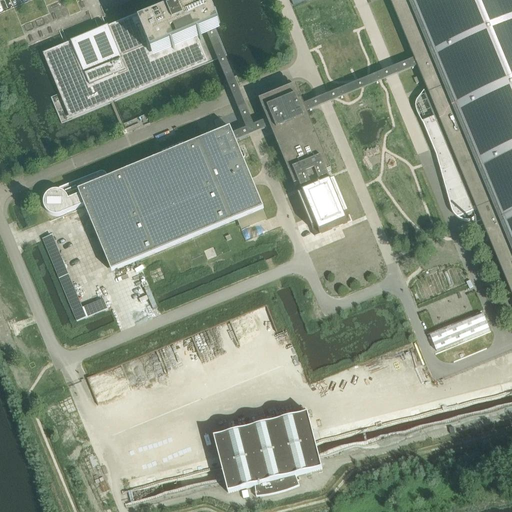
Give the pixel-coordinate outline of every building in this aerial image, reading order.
[(286,0),(291,10),(295,8),(314,0),(286,0)] [(307,104),(304,106),(307,113),(310,112),(312,111),(317,109),(321,108),(331,103),(341,99),(343,98),(346,97),(359,92),(377,85),(378,84),(388,80),(399,75),(405,73),(408,72),(412,70),(414,69),(418,68),(427,90),(429,94),(425,96),(425,97),(434,118),(423,123),(422,123),(436,156),(451,210),(452,212),(453,213),(454,215),(455,216),(455,217),(456,218),(458,219),(473,213),(477,211),(479,215),(484,228),(488,237),(508,286),(511,295),(511,0),(389,0),(393,9),(415,60),(411,62),(409,62),(404,64),(401,65),(395,68),(385,72),(375,76),(373,77),(356,84),(355,84),(343,89),(340,91),(338,92),(328,96),(318,100),(314,101),(309,104),(307,104)] [(72,46),(47,56),(72,117),(182,71),(182,73),(183,73),(194,69),(194,68),(194,66),(204,62),(195,41),(207,36),(210,35),(215,33),(217,32),(220,31),(208,2),(205,3),(188,10),(188,8),(187,8),(182,10),(179,2),(110,30),(109,29),(72,44),(72,45),(72,46)] [(44,203),(44,204),(44,205),(44,206),(45,207),(45,209),(45,210),(46,211),(46,212),(47,213),(48,213),(49,214),(50,215),(51,215),(52,216),(53,216),(54,217),(55,217),(56,217),(57,217),(58,217),(59,217),(61,216),(62,216),(85,207),(88,214),(100,242),(103,250),(110,267),(112,273),(139,262),(228,225),(237,221),(245,218),(264,210),(255,187),(251,179),(244,162),(236,143),(241,141),(242,140),(250,137),(262,132),(267,130),(269,129),(271,128),(270,128),(268,122),(267,121),(266,122),(264,122),(258,125),(254,127),(253,123),(247,109),(246,107),(245,104),(243,100),(239,90),(234,79),(234,78),(232,73),(231,72),(225,57),(225,55),(217,38),(217,36),(215,33),(210,35),(207,36),(209,39),(210,41),(213,49),(217,58),(218,60),(228,85),(231,93),(236,103),(237,108),(238,110),(239,112),(246,129),(239,132),(237,133),(233,135),(231,129),(215,136),(212,137),(204,140),(191,146),(106,181),(106,180),(107,180),(107,179),(107,178),(107,177),(107,176),(107,175),(106,175),(106,174),(105,173),(104,173),(103,172),(102,172),(101,172),(100,173),(52,193),(51,193),(50,194),(49,194),(48,195),(47,196),(47,197),(46,198),(45,199),(45,200),(45,201),(44,202),(44,203)] [(282,93),(260,102),(266,118),(267,121),(268,122),(270,128),(271,128),(274,136),(295,187),(299,186),(301,189),(303,195),(298,196),(313,231),(317,229),(320,236),(340,227),(348,224),(347,223),(345,217),(349,216),(350,216),(335,181),(331,183),(327,174),(328,174),(331,172),(319,142),(307,113),(304,106),(303,103),(296,87),(282,93)] [(483,315),(430,337),(437,352),(489,331),(483,315)] [(403,350),(384,355),(386,363),(405,358),(403,350)] [(511,407),(511,392),(123,490),(127,507),(511,407)] [(300,487),(296,477),(322,470),(308,414),(214,438),(229,494),(255,487),(256,498),(260,498),(264,497),(268,497),(271,496),(275,495),(278,494),(282,493),(286,492),(289,491),(293,490),(296,488),(300,487)]
